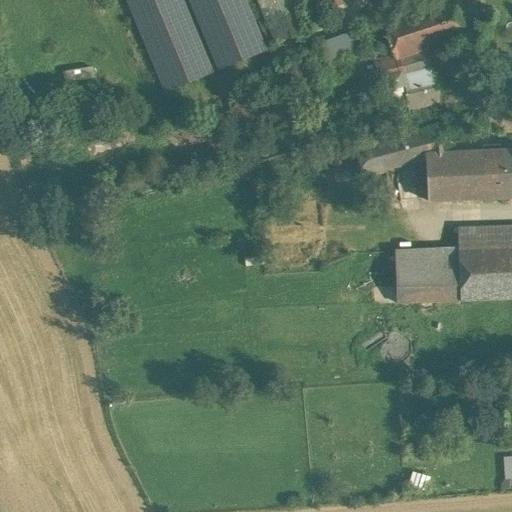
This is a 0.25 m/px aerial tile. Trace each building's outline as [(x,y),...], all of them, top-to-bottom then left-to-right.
[(212,70),(183,0),(126,0),(164,90),(212,70)] [(268,49),(246,0),(189,0),(218,68),(268,49)] [(308,30),(295,0),(256,0),(275,44),(308,30)] [(452,0),(448,0),(383,22),(392,44),(392,45),(396,59),(430,48),(465,35),(452,0)] [(383,22),(372,27),(379,48),(391,44),(390,46),(392,45),(392,44),(383,22)] [(351,29),(323,39),(331,60),(359,49),(351,29)] [(410,93),(438,86),(430,48),(396,59),(377,64),(381,79),(404,72),(410,93)] [(326,82),(353,75),(347,55),(320,63),(326,82)] [(410,93),(405,94),(411,113),(442,102),(438,86),(410,93)] [(425,153),(454,152),(454,142),(486,133),(481,114),(355,147),(363,175),(426,159),(425,153)] [(511,149),(504,150),(504,151),(484,151),(486,198),(506,197),(511,197),(511,149)] [(425,153),(426,159),(427,200),(486,198),(484,151),(454,152),(425,153)] [(511,226),(494,227),(495,247),(511,246),(511,226)] [(494,227),(458,228),(459,248),(495,247),(494,227)] [(459,248),(458,248),(461,300),(511,298),(511,246),(495,247),(459,248)] [(458,248),(395,251),(396,302),(461,300),(458,248)] [(338,293),(337,298),(339,302),(343,303),(347,301),(349,297),(347,293),(342,291),(338,293)] [(351,293),(349,297),(351,301),(356,303),(360,301),(361,296),(359,292),(355,291),(351,293)]
